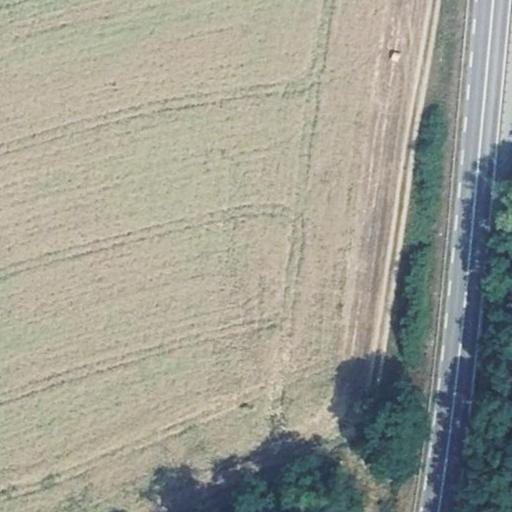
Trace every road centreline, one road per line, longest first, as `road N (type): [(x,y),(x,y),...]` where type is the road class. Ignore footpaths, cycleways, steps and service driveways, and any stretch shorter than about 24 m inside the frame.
road 1 (track): [(438,0),(366,413),(324,463),(217,511)]
road 2 (secondary): [(492,0),(438,511)]
